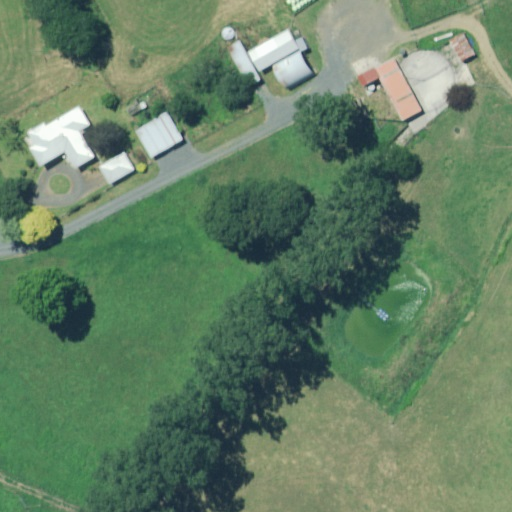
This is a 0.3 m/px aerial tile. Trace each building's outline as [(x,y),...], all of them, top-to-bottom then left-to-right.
[(278,64),(306,48),(294,29),(255,53),(266,72),(278,64)] [(482,54),(470,34),(456,42),(467,62),(482,54)] [(253,87),(267,81),(247,40),(233,46),(253,87)] [(306,48),(278,64),(291,87),(319,71),(306,48)] [(400,104),(420,93),(400,57),(365,77),(370,87),(386,79),(400,104)] [(420,93),(400,104),(410,121),(430,110),(420,93)] [(52,122),(35,132),(43,145),(37,148),(48,166),(72,152),(83,169),(102,157),(86,131),(97,125),(86,106),(54,125),(52,122)] [(158,121),(174,149),(189,140),(174,113),(158,121)] [(174,149),(158,121),(141,131),(157,159),(174,149)] [(141,169),(130,152),(106,168),(116,185),(141,169)]
